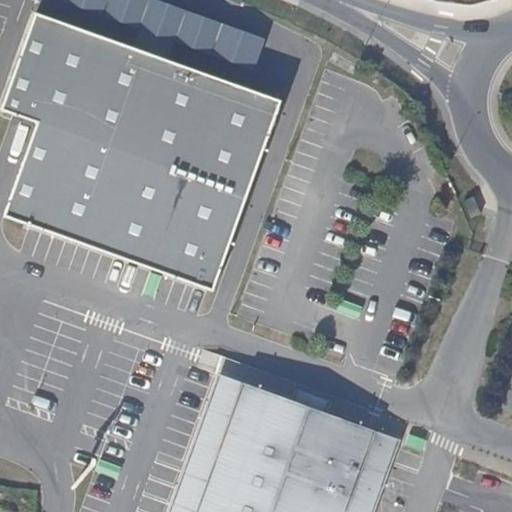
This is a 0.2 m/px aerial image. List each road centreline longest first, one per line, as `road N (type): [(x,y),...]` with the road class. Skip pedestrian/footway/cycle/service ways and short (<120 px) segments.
road 1 (secondary): [(332,0),(467,72)]
road 2 (secondary): [(467,72),(463,122),(472,146),(511,183)]
